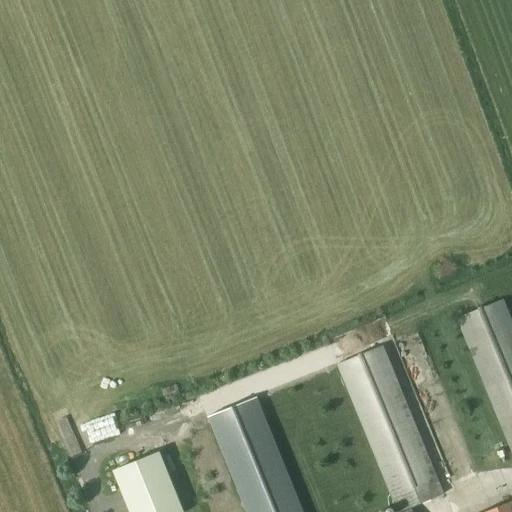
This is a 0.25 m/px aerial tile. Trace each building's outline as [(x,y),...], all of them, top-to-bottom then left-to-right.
[(511,319),(503,299),(456,319),(511,453),(511,319)] [(399,511),(444,494),(383,346),(337,365),(397,511),(399,511)] [(208,417),(246,511),(302,511),(256,397),(208,417)] [(162,442),(184,433),(174,410),(152,419),(162,442)] [(181,511),(158,453),(114,471),(130,511),(181,511)] [(511,511),(511,500),(482,511),(511,511)]
